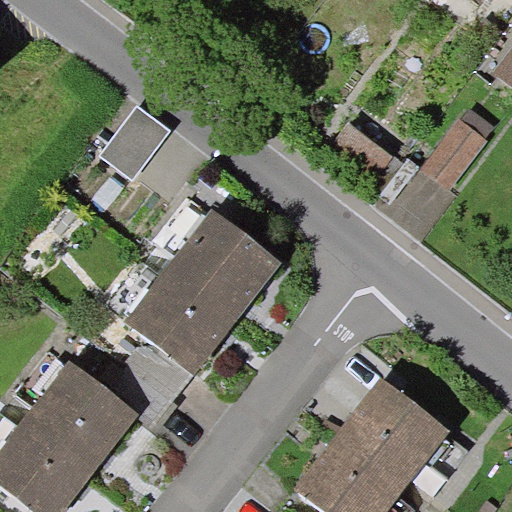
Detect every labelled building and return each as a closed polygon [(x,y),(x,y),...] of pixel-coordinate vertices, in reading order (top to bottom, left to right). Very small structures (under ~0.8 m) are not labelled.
[(511,46),(493,72),(511,85),(511,46)] [(171,130),(137,105),(99,155),(132,180),(171,130)] [(462,119),(486,138),(495,127),(471,109),(462,119)] [(459,117),(422,167),(451,188),(488,139),(486,138),(462,119),(459,117)] [(393,154),(349,122),(332,146),(376,177),(393,154)] [(282,262),(213,209),(165,269),(236,323),(282,262)] [(165,269),(126,320),(194,375),(236,323),(165,269)] [(139,413),(70,361),(24,421),(93,473),(139,413)] [(452,430),(381,376),(334,437),(405,491),(452,430)] [(62,511),(93,473),(24,421),(0,451),(0,484),(35,511),(62,511)] [(334,437),(294,488),(324,511),(388,511),(405,491),(334,437)]
